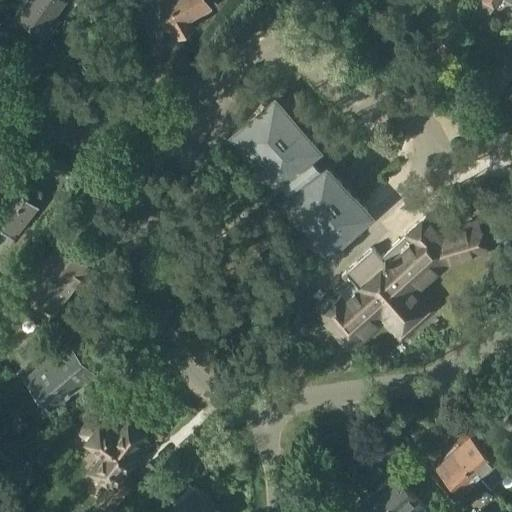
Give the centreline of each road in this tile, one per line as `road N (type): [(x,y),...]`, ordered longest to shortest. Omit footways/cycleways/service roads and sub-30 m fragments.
road 1 (unknown): [(511,162),(421,134),(311,56),(273,45),(211,82),(112,162)]
road 2 (residential): [(267,405),(189,371),(167,341),(137,194),(112,162),(0,84)]
road 3 (residential): [(267,405),(328,403),(433,380),(511,336)]
